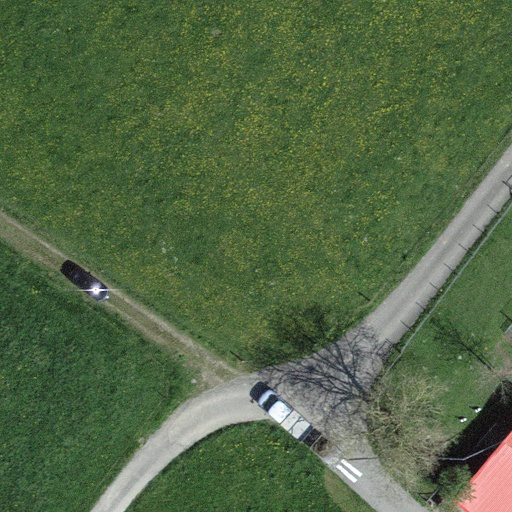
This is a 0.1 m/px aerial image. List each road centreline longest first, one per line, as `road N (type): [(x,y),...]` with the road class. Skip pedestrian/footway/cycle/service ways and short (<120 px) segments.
road 1 (track): [(511,168),(410,301),(353,359),(279,394)]
road 2 (track): [(279,394),(219,409),(162,441),(107,511)]
road 3 (track): [(279,394),(414,511)]
